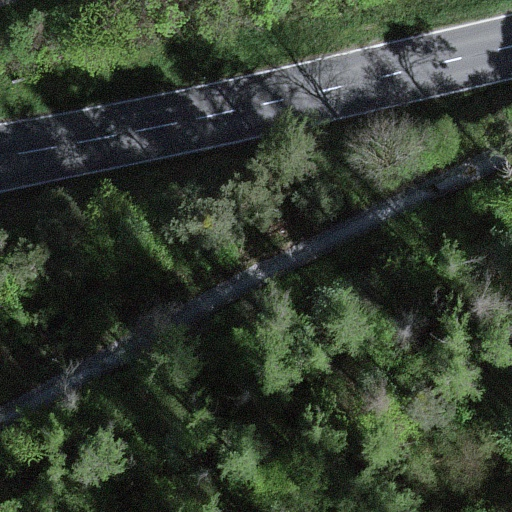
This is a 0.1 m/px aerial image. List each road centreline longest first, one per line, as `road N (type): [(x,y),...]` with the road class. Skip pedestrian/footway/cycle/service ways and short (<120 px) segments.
road 1 (track): [(0,413),(227,252),(511,156)]
road 2 (secondary): [(511,44),(0,156)]
